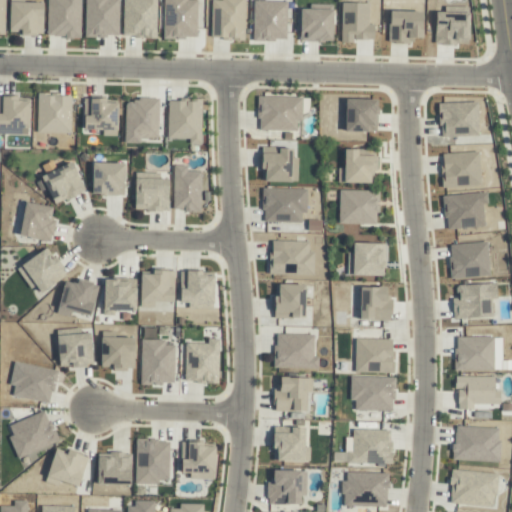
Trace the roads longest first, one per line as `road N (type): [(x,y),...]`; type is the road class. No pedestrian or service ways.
road 1 (residential): [(0,65),(511,76)]
road 2 (residential): [(224,71),(242,358),(231,511)]
road 3 (residential): [(404,76),(422,357),(412,511)]
road 4 (residential): [(242,412),(91,409)]
road 5 (residential): [(233,240),(97,238)]
